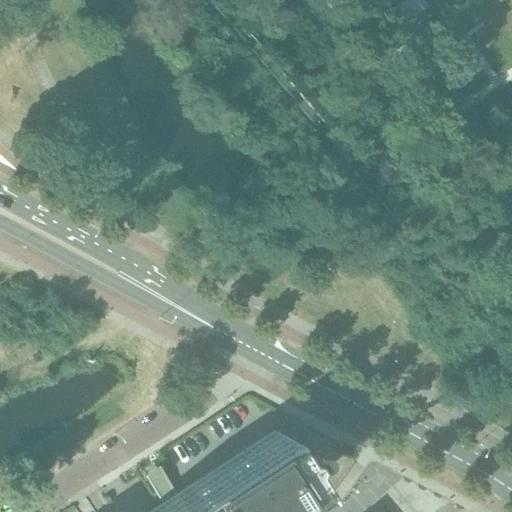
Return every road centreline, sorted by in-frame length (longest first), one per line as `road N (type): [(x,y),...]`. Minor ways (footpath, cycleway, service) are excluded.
road 1 (residential): [(268,357),(30,511)]
road 2 (residential): [(511,482),(268,357)]
road 3 (residential): [(134,283),(99,251),(0,196)]
road 4 (residential): [(268,357),(134,283)]
road 5 (residential): [(0,223),(98,275),(134,283)]
